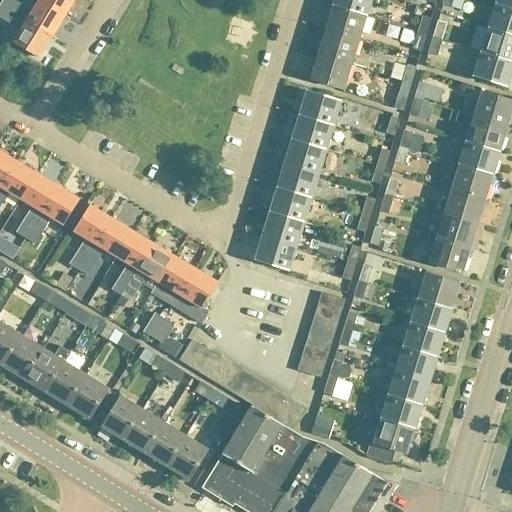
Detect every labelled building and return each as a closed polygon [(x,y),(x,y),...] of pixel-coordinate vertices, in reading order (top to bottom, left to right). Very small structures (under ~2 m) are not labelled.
[(64,16),(37,1),(30,12),(9,0),(1,0),(0,3),(0,6),(51,38),(64,16)] [(73,0),(37,0),(37,1),(64,16),(73,0)] [(334,0),(332,9),(366,20),(371,0),(334,0)] [(450,10),(453,0),(443,0),(441,8),(450,10)] [(511,0),(496,0),(495,6),(511,11),(511,0)] [(51,38),(0,6),(0,19),(18,30),(11,42),(39,59),(51,38)] [(487,30),(511,37),(511,11),(495,6),(487,30)] [(332,9),(324,33),(358,43),(366,20),(332,9)] [(421,18),(421,19),(416,35),(425,38),(430,20),(421,18)] [(446,25),(437,22),(431,40),(440,42),(446,25)] [(480,55),(481,55),(511,64),(511,37),(487,30),(478,27),(475,36),(485,39),(480,55)] [(399,43),(412,47),(411,50),(420,53),(425,38),(416,35),(403,31),(399,43)] [(324,33),(317,57),(351,67),(358,43),(324,33)] [(445,59),(449,46),(440,42),(431,40),(427,55),(435,58),(436,57),(445,59)] [(511,64),(481,55),(480,55),(473,78),(506,88),(511,68),(511,64)] [(344,92),(351,67),(317,57),(310,81),(344,92)] [(401,83),(406,68),(394,64),(389,79),(401,83)] [(406,68),(401,83),(410,86),(415,68),(406,66),(406,68)] [(393,110),(402,112),(410,86),(401,83),(393,110)] [(442,91),(418,83),(412,102),(421,105),(423,99),(438,104),(442,91)] [(341,104),(339,103),(340,99),(335,98),(334,101),(307,93),(300,118),(333,128),(341,104)] [(473,120),(506,130),(511,110),(511,104),(481,95),(473,120)] [(408,116),(417,119),(421,105),(412,102),(408,116)] [(466,144),(498,154),(506,130),(473,120),(449,112),(447,119),(454,121),(454,124),(470,129),(466,144)] [(292,142),(326,152),(333,128),(300,118),(292,142)] [(399,121),(391,119),(390,118),(385,135),(394,138),(399,121)] [(407,153),(412,134),(403,132),(398,150),(407,153)] [(285,166),(319,176),(326,152),(292,142),(285,166)] [(458,169),(491,179),(498,154),(466,144),(458,169)] [(376,167),(384,170),(389,153),(381,150),(376,167)] [(393,165),(402,167),(407,153),(398,150),(393,165)] [(0,186),(14,162),(0,153),(0,186)] [(19,202),(36,175),(14,162),(0,186),(0,206),(7,195),(19,202)] [(319,176),(285,166),(278,190),(311,200),(319,176)] [(379,186),(384,170),(376,167),(371,183),(379,186)] [(451,192),(484,203),(491,179),(458,169),(451,192)] [(24,240),(25,239),(57,188),(36,175),(19,202),(30,209),(15,234),(24,240)] [(398,183),(389,180),(383,197),(392,200),(398,183)] [(25,239),(24,240),(25,240),(20,248),(29,254),(49,221),(61,228),(78,201),(57,188),(25,239)] [(270,214),(304,225),(311,200),(278,190),(270,214)] [(484,203),(451,192),(443,217),(476,227),(484,203)] [(387,215),(388,215),(392,201),(392,200),(383,197),(379,213),(387,215)] [(361,215),(370,218),(375,201),(366,199),(361,215)] [(78,272),(110,220),(89,207),(73,234),(84,241),(68,266),(78,272)] [(263,239),(297,249),(304,225),(270,214),(263,239)] [(365,234),(370,218),(361,215),(356,231),(365,234)] [(476,227),(443,217),(436,240),(469,250),(476,227)] [(115,260),(131,232),(110,220),(78,272),(88,278),(103,253),(115,260)] [(382,231),(374,229),(369,245),(378,248),(382,231)] [(120,297),(152,245),(131,232),(115,260),(126,267),(111,292),(120,297)] [(347,245),(321,237),(317,253),(342,260),(347,245)] [(0,253),(11,261),(18,250),(0,239),(0,253)] [(297,249),(263,239),(256,263),(289,273),(297,249)] [(469,250),(436,240),(428,265),(461,275),(469,250)] [(156,284),(174,258),(152,245),(120,297),(127,302),(130,304),(145,278),(156,284)] [(346,263),(355,266),(360,249),(351,247),(346,263)] [(174,258),(156,284),(150,295),(171,308),(194,271),(174,258)] [(350,282),(355,266),(346,263),(341,280),(350,282)] [(371,268),(363,266),(363,265),(357,283),(366,285),(371,268)] [(197,324),(200,326),(208,313),(200,309),(216,284),(194,271),(171,308),(193,321),(197,324)] [(54,287),(64,293),(72,280),(63,275),(54,287)] [(417,302),(450,312),(458,287),(425,277),(417,302)] [(285,293),(287,284),(268,279),(265,287),(285,293)] [(352,298),(353,298),(361,301),(366,285),(357,283),(352,298)] [(43,302),(49,292),(36,284),(29,294),(43,302)] [(49,292),(43,302),(57,311),(63,300),(49,292)] [(318,304),(342,312),(346,302),(321,294),(318,304)] [(120,297),(115,305),(123,309),(127,302),(120,297)] [(450,312),(417,302),(410,326),(443,336),(450,312)] [(339,322),(342,312),(318,304),(315,315),(339,322)] [(72,320),(86,328),(92,318),(78,310),(72,320)] [(357,316),(348,313),(342,331),(351,334),(357,316)] [(153,340),(164,320),(154,314),(142,333),(153,340)] [(336,334),(339,322),(315,315),(311,326),(336,334)] [(92,318),(86,328),(100,337),(106,326),(92,318)] [(164,320),(153,340),(161,345),(173,326),(164,320)] [(0,370),(1,371),(20,338),(0,325),(0,370)] [(307,338),(332,346),(336,334),(311,326),(307,338)] [(403,350),(436,360),(443,336),(410,326),(403,350)] [(338,346),(346,349),(351,334),(342,331),(338,346)] [(116,346),(130,354),(136,345),(122,336),(116,346)] [(42,352),(20,338),(1,371),(22,384),(42,352)] [(303,350),(328,358),(332,346),(307,338),(303,350)] [(188,369),(201,348),(191,342),(178,363),(188,369)] [(198,375),(211,354),(201,348),(188,369),(198,375)] [(59,349),(54,358),(42,352),(22,384),(44,397),(64,364),(64,365),(70,355),(59,349)] [(324,370),(328,358),(303,350),(300,362),(324,370)] [(395,374),(429,384),(436,360),(403,350),(395,374)] [(208,381),(221,360),(211,354),(198,375),(208,381)] [(164,376),(170,365),(157,357),(150,367),(164,376)] [(218,387),(231,367),(221,360),(208,381),(218,387)] [(328,378),(336,381),(341,364),(333,361),(328,378)] [(321,380),(324,370),(300,362),(296,372),(321,380)] [(64,365),(64,364),(44,397),(65,410),(85,377),(64,365)] [(170,365),(164,376),(178,384),(184,374),(170,365)] [(231,367),(218,387),(228,393),(241,373),(231,367)] [(241,373),(228,393),(238,400),(251,379),(241,373)] [(429,384),(395,374),(388,397),(421,407),(429,384)] [(85,377),(65,410),(87,423),(107,391),(85,377)] [(332,396),(336,381),(328,378),(322,394),(331,397),(332,396)] [(261,385),(251,379),(238,400),(248,405),(261,385)] [(208,402),(214,392),(200,383),(193,393),(208,402)] [(261,385),(248,405),(252,408),(259,412),(271,392),(261,385)] [(214,392),(208,402),(221,410),(227,400),(214,392)] [(271,392),(259,412),(270,419),(282,399),(271,392)] [(381,421),(414,431),(421,407),(388,397),(381,421)] [(120,444),(140,411),(118,398),(98,431),(120,444)] [(282,399),(270,419),(281,425),(293,405),(282,399)] [(293,405),(281,425),(292,432),(304,412),(293,405)] [(369,511),(387,485),(372,476),(324,446),(304,439),(303,440),(292,434),(293,433),(292,432),(281,425),(270,419),(259,412),(252,408),(197,492),(228,511),(230,509),(235,511),(369,511)] [(141,458),(162,425),(140,411),(120,444),(141,458)] [(414,431),(381,421),(365,416),(362,425),(378,430),(374,445),(370,444),(366,458),(392,466),(395,453),(407,457),(414,431)] [(310,435),(328,440),(334,422),(315,417),(310,435)] [(163,471),(184,438),(162,425),(141,458),(163,471)] [(184,438),(163,471),(185,485),(205,452),(184,438)]
